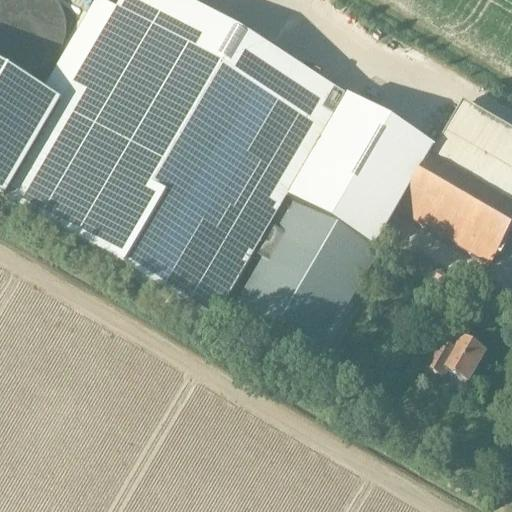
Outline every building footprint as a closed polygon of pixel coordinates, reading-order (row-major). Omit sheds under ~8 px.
[(62,105),(5,201),(214,324),(222,310),(231,315),(231,316),(314,366),(403,216),(397,212),(432,153),(344,101),(326,133),(118,10),(62,105)] [(0,198),(5,201),(62,105),(0,68),(0,198)] [(488,266),(511,224),(511,137),(459,106),(432,153),(397,212),(403,216),(488,266)] [(408,240),(415,232),(402,221),(395,229),(408,240)] [(435,379),(440,371),(465,385),(482,355),(456,340),(449,353),(426,340),(412,366),(435,379)] [(315,390),(306,384),(301,393),(310,399),(315,390)]
